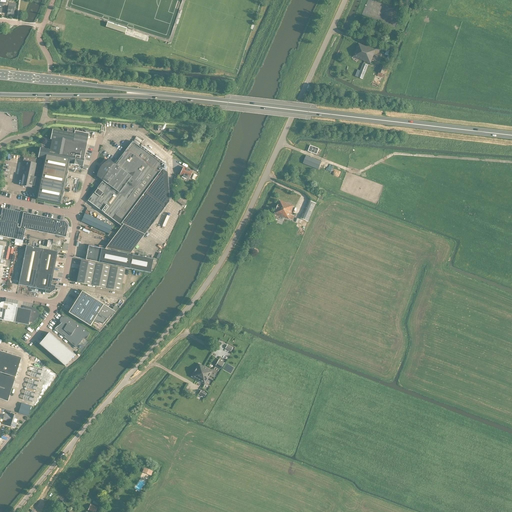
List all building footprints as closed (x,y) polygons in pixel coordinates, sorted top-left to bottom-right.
[(16,4),(11,3),(5,3),(4,11),(7,12),(7,14),(13,15),(14,7),(15,7),(16,4)] [(105,27),(125,32),(126,27),(106,22),(105,27)] [(353,57),(370,64),(374,54),(373,54),(375,50),(359,44),(353,57)] [(355,75),(355,76),(363,79),(368,66),(368,65),(363,64),(360,70),(357,69),(355,75)] [(381,65),(379,70),(377,76),(381,78),(383,74),(385,76),(388,68),(381,65)] [(89,133),(75,131),(74,134),(52,129),(50,139),(52,139),(50,150),(40,148),(38,157),(44,159),(36,199),(60,204),(68,164),(81,166),(82,165),(89,133)] [(164,135),(162,137),(170,143),(172,140),(164,135)] [(99,173),(97,177),(103,181),(88,201),(122,226),(104,248),(130,253),(144,234),(169,201),(167,172),(162,169),(165,165),(132,141),(115,164),(110,160),(106,163),(103,166),(101,169),(99,173)] [(310,145),(308,151),(317,154),(319,149),(310,145)] [(26,161),(21,185),(33,188),(34,186),(36,177),(35,177),(38,164),(35,163),(36,158),(23,156),(23,160),(22,161),(26,161)] [(306,156),(303,163),(318,170),(321,162),(306,156)] [(189,178),(192,171),(183,167),(180,174),(189,178)] [(290,214),(294,206),(279,200),(274,214),(292,220),(294,216),(290,214)] [(56,236),(59,220),(25,213),(24,212),(20,211),(19,212),(2,208),(1,218),(0,218),(0,236),(22,241),(24,229),(56,236)] [(109,233),(112,226),(85,214),(81,221),(109,233)] [(303,214),(301,218),(308,222),(310,217),(303,214)] [(65,221),(59,220),(56,236),(65,237),(67,225),(65,221)] [(22,267),(37,270),(41,248),(26,245),(22,267)] [(153,259),(109,250),(101,249),(88,246),(87,252),(86,260),(150,273),(153,259)] [(5,258),(14,260),(15,254),(13,254),(14,248),(7,247),(5,258)] [(37,270),(33,288),(45,290),(45,293),(49,294),(54,290),(55,286),(51,285),(53,273),(58,252),(42,248),(37,270)] [(75,269),(73,282),(120,291),(125,269),(81,260),(79,269),(75,269)] [(18,285),(33,288),(37,270),(22,267),(18,285)] [(112,316),(117,309),(117,306),(115,305),(112,310),(82,291),(68,312),(91,326),(94,321),(103,325),(111,315),(112,316)] [(0,320),(14,324),(14,322),(17,305),(0,301),(0,320)] [(33,308),(32,308),(29,307),(29,310),(18,308),(19,305),(17,305),(14,322),(28,325),(29,322),(33,322),(39,315),(39,314),(38,313),(38,312),(37,311),(36,310),(35,309),(34,309),(34,308),(33,308)] [(60,324),(54,329),(76,348),(84,338),(86,340),(89,334),(85,331),(85,330),(70,320),(67,318),(65,317),(64,317),(63,316),(62,317),(61,318),(60,319),(60,321),(60,322),(60,324)] [(49,333),(39,344),(46,350),(56,338),(49,333)] [(56,338),(46,350),(50,353),(59,341),(56,338)] [(63,345),(59,341),(50,353),(53,356),(63,345)] [(63,345),(53,356),(57,359),(67,348),(63,345)] [(67,348),(57,359),(61,363),(71,351),(67,348)] [(0,399),(8,401),(20,360),(21,358),(0,351),(0,399)] [(75,355),(71,351),(61,363),(65,366),(75,355)] [(224,363),(219,360),(215,365),(221,368),(224,363)] [(212,371),(199,364),(191,377),(204,384),(212,371)] [(19,412),(18,413),(28,416),(28,415),(31,406),(21,403),(19,412)] [(15,428),(16,423),(17,423),(18,420),(17,420),(18,417),(10,414),(11,412),(5,410),(4,414),(2,419),(7,421),(6,425),(15,428)]
